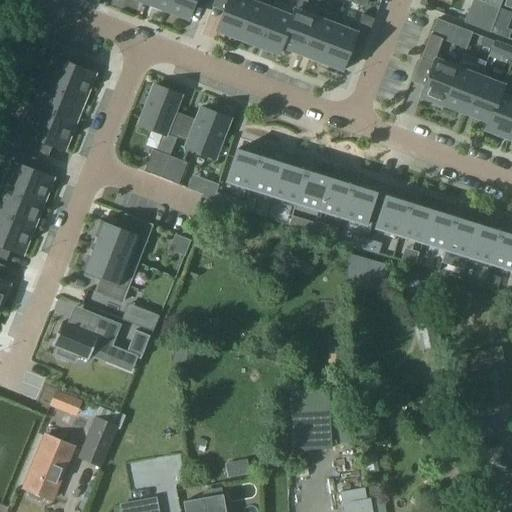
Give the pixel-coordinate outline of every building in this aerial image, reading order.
[(165,10),(168,0),(145,0),(145,2),(165,10)] [(187,21),(194,0),(168,0),(165,10),(166,10),(165,13),(187,21)] [(236,40),(251,2),(244,0),(227,0),(215,32),(236,40)] [(277,53),(294,11),(298,0),(297,0),(290,18),(271,10),(257,46),(277,53)] [(301,54),(316,14),(318,9),(307,4),(308,0),(306,0),(298,0),(294,11),(277,53),(278,54),(281,46),(301,54)] [(257,46),(271,10),(251,2),(236,40),(237,40),(238,38),(257,46)] [(320,64),(336,22),(316,14),(301,54),(320,61),(319,63),(320,64)] [(337,22),(336,22),(320,64),(341,72),(353,41),(364,45),(374,19),(362,14),(354,34),(335,26),(337,22)] [(442,108),(457,69),(434,60),(443,39),(430,34),(420,59),(432,64),(419,99),(442,108)] [(494,41),(482,37),(479,45),(491,49),(494,41)] [(503,54),(506,46),(494,41),(491,49),(503,54)] [(38,84),(38,85),(45,88),(82,102),(94,74),(83,70),(87,59),(62,49),(57,60),(54,58),(43,86),(38,84)] [(466,113),(482,73),(481,73),(479,77),(457,69),(442,108),(443,108),(444,105),(466,113)] [(9,86),(14,74),(13,74),(6,71),(1,83),(8,85),(9,86)] [(486,129),(504,82),(482,73),(466,113),(488,122),(485,129),(486,129)] [(508,138),(511,127),(511,98),(500,94),(505,82),(504,82),(486,129),(508,138)] [(387,97),(397,104),(407,91),(397,83),(387,97)] [(74,122),(82,102),(45,88),(38,85),(30,104),(26,102),(26,103),(74,122)] [(176,138),(185,116),(174,112),(180,95),(154,85),(138,125),(164,135),(165,134),(176,138)] [(63,151),(74,122),(26,103),(10,142),(47,157),(52,146),(63,151)] [(196,120),(185,116),(176,138),(187,143),(185,148),(214,159),(229,119),(201,108),(196,120)] [(250,189),(263,146),(256,144),(252,155),(236,150),(227,181),(250,189)] [(273,196),(283,165),(267,160),(271,148),(263,146),(250,189),(273,196)] [(161,178),(169,156),(152,149),(143,171),(161,178)] [(41,206),(52,178),(30,170),(34,158),(17,152),(1,191),(41,206)] [(186,163),(169,156),(161,178),(178,185),(186,163)] [(296,203),(309,160),(302,158),(298,169),(283,165),(273,196),(296,203)] [(319,210),(329,179),(313,174),(317,163),(309,160),(296,203),(319,210)] [(426,169),(422,180),(434,184),(440,165),(429,160),(426,169)] [(342,217),(355,174),(347,172),(344,184),(329,179),(319,210),(342,217)] [(365,225),(375,194),(359,188),(362,177),(355,174),(342,217),(365,225)] [(213,201),(218,185),(192,175),(186,189),(202,195),(201,196),(201,197),(206,199),(213,201)] [(399,235),(412,192),(405,190),(401,201),(385,196),(375,228),(399,235)] [(41,206),(1,191),(0,192),(0,214),(32,227),(41,206)] [(422,242),(432,211),(417,206),(420,194),(412,192),(399,235),(422,242)] [(445,249),(458,206),(450,204),(447,216),(432,211),(422,242),(445,249)] [(468,256),(477,225),(462,220),(466,209),(458,206),(445,249),(467,256),(468,256)] [(21,255),(32,227),(0,214),(0,259),(6,261),(10,250),(21,255)] [(151,226),(125,216),(119,230),(101,223),(92,246),(136,263),(151,226)] [(491,263),(504,221),(496,218),(493,230),(477,225),(468,256),(467,256),(465,260),(490,268),(491,263)] [(511,269),(511,235),(508,235),(511,223),(504,221),(491,263),(511,269)] [(121,303),(136,263),(92,246),(83,269),(86,271),(85,274),(100,280),(95,292),(121,303)] [(0,306),(1,307),(10,285),(0,280),(0,306)] [(112,346),(120,325),(97,315),(92,328),(72,321),(70,326),(66,325),(61,323),(52,346),(58,348),(56,354),(74,361),(76,356),(88,360),(90,354),(106,361),(112,346)] [(140,359),(148,339),(133,333),(126,351),(125,353),(137,358),(140,359)] [(326,371),(344,371),(343,335),(326,335),(326,371)] [(452,376),(504,365),(500,347),(449,358),(452,376)] [(493,413),(487,387),(461,393),(459,381),(450,382),(454,399),(461,398),(466,419),(493,413)] [(403,413),(408,396),(382,389),(377,407),(403,413)] [(70,413),(73,397),(43,392),(40,408),(70,413)] [(97,467),(114,427),(91,418),(75,458),(97,467)] [(501,446),(499,447),(497,434),(491,435),(489,420),(467,424),(479,478),(481,478),(488,509),(511,502),(511,482),(511,477),(507,458),(504,459),(501,446)] [(130,448),(129,432),(116,433),(117,448),(130,448)] [(52,500),(73,448),(44,436),(22,488),(52,500)] [(226,479),(248,475),(245,460),(223,464),(226,479)] [(222,495),(183,501),(184,511),(224,511),(224,508),(222,495)] [(370,511),(369,502),(368,499),(339,504),(340,511),(370,511)] [(370,502),(369,502),(370,511),(383,511),(381,500),(370,502)] [(144,511),(143,501),(121,505),(122,511),(144,511)]
